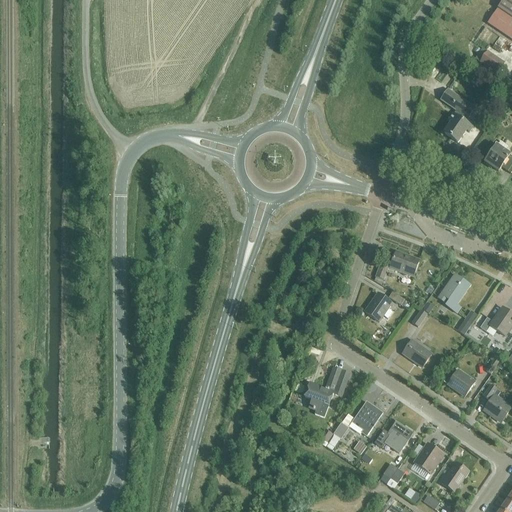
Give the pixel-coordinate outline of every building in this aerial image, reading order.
[(511,0),(504,0),(488,24),(511,40),(511,37),(511,0)] [(475,60),(496,75),(503,64),(482,50),(475,60)] [(472,129),(465,124),(467,120),(468,121),(476,109),(448,90),(441,100),(457,111),(449,122),(452,124),(445,135),(458,144),(467,131),(469,133),(472,129)] [(501,169),(510,175),(511,172),(511,158),(497,148),(485,164),(498,173),(501,169)] [(390,270),(413,278),(419,262),(409,258),(408,260),(395,255),(390,270)] [(376,278),(384,281),(388,268),(380,265),(376,278)] [(438,300),(445,304),(457,315),(462,309),(457,305),(470,288),(455,277),(438,300)] [(397,290),(405,296),(409,290),(401,285),(397,290)] [(389,298),(401,306),(404,301),(392,293),(389,298)] [(365,313),(379,323),(392,305),(378,295),(365,313)] [(424,297),(417,309),(421,312),(428,299),(424,297)] [(511,316),(503,310),(493,324),(487,319),(480,329),(486,334),(490,328),(504,338),(511,327),(511,316)] [(427,316),(421,313),(420,312),(412,324),(418,329),(420,326),(427,316)] [(457,332),(464,337),(471,326),(464,322),(457,332)] [(403,355),(422,369),(431,356),(412,343),(403,355)] [(486,372),(491,376),(501,361),(502,361),(494,355),(490,361),(493,363),(486,372)] [(309,409),(316,411),(315,416),(324,419),(328,406),(332,395),(340,398),(348,375),(332,370),(325,391),(309,386),(305,398),(312,401),(309,409)] [(448,387),(465,399),(475,384),(458,372),(448,387)] [(484,412),(501,424),(511,409),(497,399),(500,394),(491,388),(484,398),(489,402),(490,401),(492,402),(484,412)] [(362,435),(366,438),(383,415),(367,404),(352,424),(364,432),(362,435)] [(348,429),(354,420),(348,416),(342,425),(341,424),(333,436),(341,441),(349,430),(348,429)] [(385,445),(399,455),(413,436),(408,432),(397,424),(389,436),(391,438),(385,445)] [(334,437),(326,448),(332,452),(340,441),(334,437)] [(354,451),(361,456),(367,448),(359,443),(354,451)] [(414,465),(430,476),(444,457),(428,446),(414,465)] [(442,486),(455,494),(469,474),(456,465),(442,486)] [(384,476),(391,481),(398,471),(391,467),(384,476)] [(398,471),(392,481),(398,486),(405,476),(398,471)] [(418,492),(412,499),(418,504),(423,497),(418,492)] [(423,503),(435,511),(439,505),(428,497),(423,503)] [(511,511),(511,503),(507,500),(500,511),(501,511),(511,511)]
